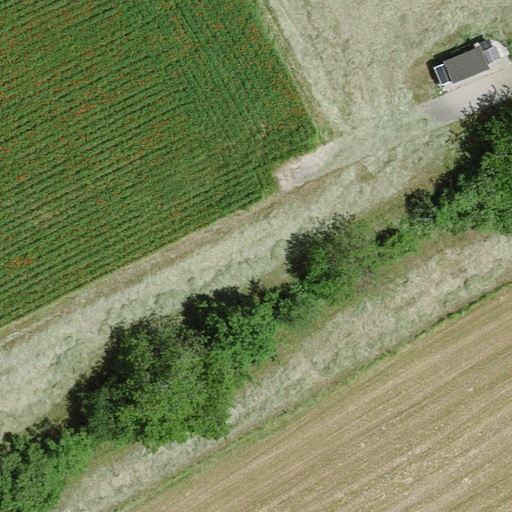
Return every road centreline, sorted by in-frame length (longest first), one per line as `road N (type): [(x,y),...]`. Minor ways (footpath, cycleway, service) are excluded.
road 1 (motorway): [(0,156),(373,0)]
road 2 (track): [(511,83),(282,180)]
